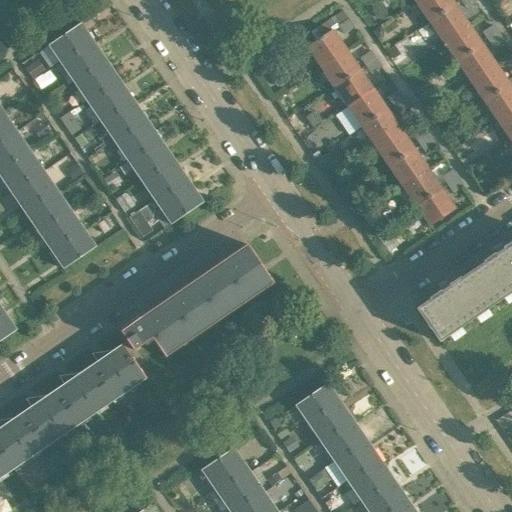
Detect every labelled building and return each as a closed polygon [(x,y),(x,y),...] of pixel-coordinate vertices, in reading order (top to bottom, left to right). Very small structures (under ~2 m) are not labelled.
[(454,5),(450,0),(419,0),(416,2),(429,22),(454,5)] [(476,2),(474,0),(461,0),(461,1),(466,8),(476,2)] [(511,0),(506,0),(499,5),(511,22),(511,0)] [(468,25),(454,5),(429,22),(443,42),(468,25)] [(344,34),(353,27),(348,20),(338,26),(344,34)] [(48,46),(62,66),(95,43),(82,23),(48,46)] [(481,44),(468,25),(443,42),(457,61),(481,44)] [(382,37),(383,31),(380,26),(372,32),(377,40),(382,37)] [(482,33),(488,40),(498,33),(492,26),(482,33)] [(307,47),(321,68),(346,51),(332,30),(307,47)] [(503,41),(498,33),(488,40),(493,48),(503,41)] [(109,63),(95,43),(62,66),(75,86),(109,63)] [(495,64),(481,44),(457,61),(470,81),(495,64)] [(386,53),(391,60),(399,55),(394,48),(386,53)] [(359,70),(346,51),(321,68),(335,87),(359,70)] [(360,58),(365,66),(375,59),(370,52),(360,58)] [(25,68),(32,78),(46,69),(39,59),(25,68)] [(381,67),(375,59),(365,66),(371,74),(381,67)] [(75,86),(89,106),(122,83),(109,63),(75,86)] [(508,84),(495,64),(470,81),(484,101),(508,84)] [(288,78),(279,65),(268,73),(277,86),(288,78)] [(373,90),(359,70),(335,87),(348,107),(373,90)] [(35,80),(42,90),(56,80),(49,71),(35,80)] [(136,103),(122,83),(89,106),(102,126),(136,103)] [(511,110),(511,89),(508,84),(484,101),(497,121),(511,110)] [(387,110),(373,90),(348,107),(362,127),(387,110)] [(322,114),(341,101),(333,91),(315,104),(322,114)] [(387,98),(393,106),(403,99),(397,91),(387,98)] [(408,107),(403,99),(393,106),(398,113),(408,107)] [(113,141),(116,145),(149,123),(136,103),(102,126),(113,141)] [(0,108),(0,137),(15,128),(1,108),(0,108)] [(322,120),(315,110),(305,117),(312,127),(322,120)] [(400,130),(387,110),(362,127),(375,147),(400,130)] [(511,139),(511,110),(497,121),(511,140),(511,139)] [(69,112),(59,119),(71,136),(81,129),(69,112)] [(38,125),(44,135),(51,131),(45,121),(38,125)] [(163,142),(149,123),(116,145),(118,148),(129,165),(163,142)] [(0,137),(0,166),(28,147),(15,128),(0,137)] [(414,150),(400,130),(375,147),(389,167),(414,150)] [(415,138),(420,145),(430,138),(425,131),(415,138)] [(93,140),(89,133),(80,138),(81,140),(77,143),(80,149),(93,140)] [(435,146),(430,138),(420,145),(425,153),(435,146)] [(129,165),(143,185),(176,162),(163,142),(129,165)] [(364,151),(358,142),(348,149),(354,158),(364,151)] [(0,166),(0,177),(8,190),(42,167),(28,147),(0,166)] [(427,169),(414,150),(389,167),(402,186),(427,169)] [(190,182),(176,162),(143,185),(156,205),(190,182)] [(67,169),(74,179),(83,174),(76,164),(67,169)] [(8,190),(22,210),(55,187),(42,167),(8,190)] [(441,189),(427,169),(402,186),(416,206),(441,189)] [(442,177),(447,185),(457,178),(452,170),(442,177)] [(104,180),(110,189),(118,184),(112,175),(104,180)] [(462,186),(457,178),(447,185),(452,193),(462,186)] [(190,182),(156,205),(170,225),(204,202),(190,182)] [(22,210),(35,229),(69,207),(55,187),(22,210)] [(455,210),(441,189),(416,206),(430,227),(455,210)] [(124,194),(116,199),(127,216),(135,211),(124,194)] [(35,229),(49,249),(101,213),(99,210),(80,223),(69,207),(35,229)] [(153,231),(139,211),(129,218),(143,238),(153,231)] [(49,249),(63,270),(96,247),(85,231),(104,218),(101,213),(49,249)] [(112,227),(106,220),(98,226),(103,233),(112,227)] [(511,244),(418,309),(433,331),(432,332),(435,336),(436,336),(439,341),(511,290),(511,244)] [(247,245),(246,246),(147,313),(141,318),(121,331),(134,350),(152,338),(165,357),(166,357),(273,283),(247,245)] [(0,341),(17,330),(3,309),(0,311),(0,341)] [(112,402),(146,379),(122,344),(88,367),(112,402)] [(112,402),(88,367),(56,390),(79,424),(112,402)] [(295,406),(306,422),(323,411),(326,415),(342,404),(328,383),(295,406)] [(56,390),(23,412),(46,447),(79,424),(56,390)] [(339,435),(356,423),(342,404),(326,415),(323,411),(306,422),(320,442),(336,431),(339,435)] [(46,447),(23,412),(0,427),(0,449),(13,469),(46,447)] [(353,455),(369,443),(356,423),(339,435),(336,431),(320,442),(333,462),(350,450),(353,455)] [(282,443),(289,453),(299,446),(292,436),(282,443)] [(366,475),(383,463),(369,443),(353,455),(350,450),(333,462),(347,482),(363,470),(366,475)] [(215,491),(248,468),(234,447),(201,470),(215,491)] [(0,449),(0,478),(13,469),(0,449)] [(304,453),(294,459),(299,466),(309,460),(304,453)] [(380,494),(397,483),(383,463),(366,475),(363,470),(347,482),(360,502),(377,490),(380,494)] [(261,488),(248,468),(215,491),(228,510),(261,488)] [(323,468),(308,479),(316,491),(328,482),(329,477),(323,468)] [(281,480),(276,473),(266,479),(271,487),(281,480)] [(391,511),(396,511),(410,503),(397,483),(380,494),(377,490),(360,502),(367,511),(387,511),(391,510),(391,511)] [(261,488),(228,510),(229,511),(268,511),(275,507),(261,488)] [(342,511),(343,511),(330,493),(320,500),(328,511),(342,511)] [(316,511),(309,501),(295,511),(316,511)] [(416,511),(410,503),(396,511),(391,511),(391,510),(387,511),(416,511)]
